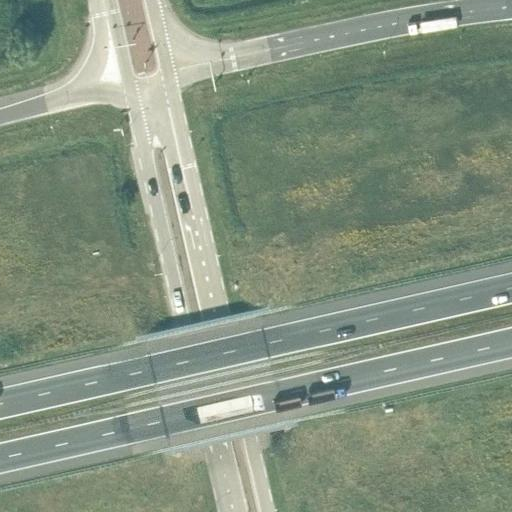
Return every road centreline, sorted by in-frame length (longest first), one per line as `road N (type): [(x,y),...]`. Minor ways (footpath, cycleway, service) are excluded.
road 1 (motorway): [(0,459),(511,342)]
road 2 (motorway): [(511,286),(0,403)]
road 3 (primary): [(267,511),(170,79)]
road 4 (primary): [(129,87),(224,511)]
road 5 (motorway): [(511,14),(170,79)]
road 6 (motorway): [(129,87),(0,117)]
